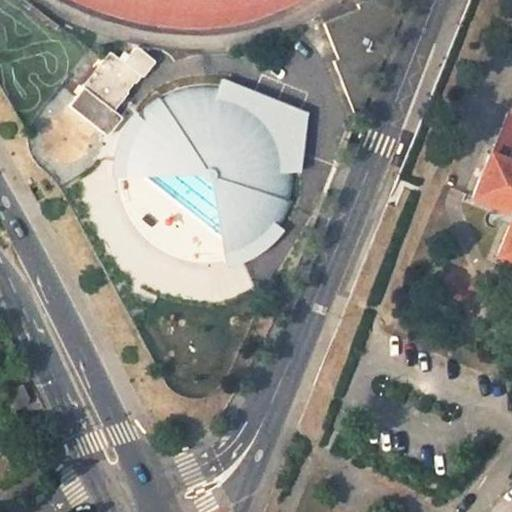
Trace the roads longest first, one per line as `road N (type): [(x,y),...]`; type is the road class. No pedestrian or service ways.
road 1 (unclassified): [(243,455),(436,0)]
road 2 (secondary): [(112,449),(0,236)]
